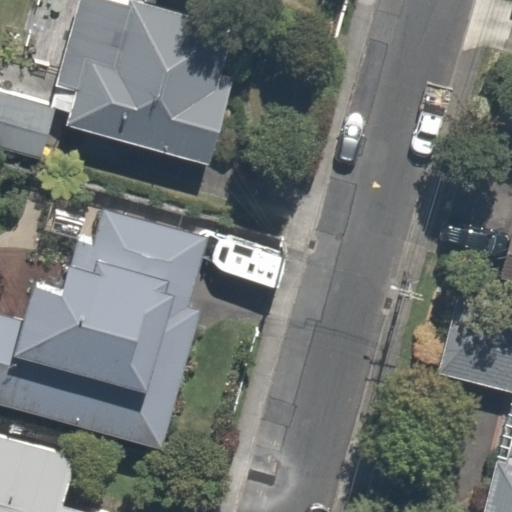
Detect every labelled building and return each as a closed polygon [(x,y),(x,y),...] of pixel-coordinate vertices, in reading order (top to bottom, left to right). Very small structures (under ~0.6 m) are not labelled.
[(0,84),(0,145),(43,154),(50,121),(204,153),(234,7),(200,0),(74,0),(55,96),(0,84)] [(511,173),(492,253),(511,258),(511,173)] [(0,385),(158,428),(211,227),(58,187),(28,302),(0,294),(0,385)] [(478,511),(511,511),(511,321),(462,309),(448,368),(510,382),(478,511)] [(128,511),(65,494),(80,440),(0,417),(0,511),(128,511)]
